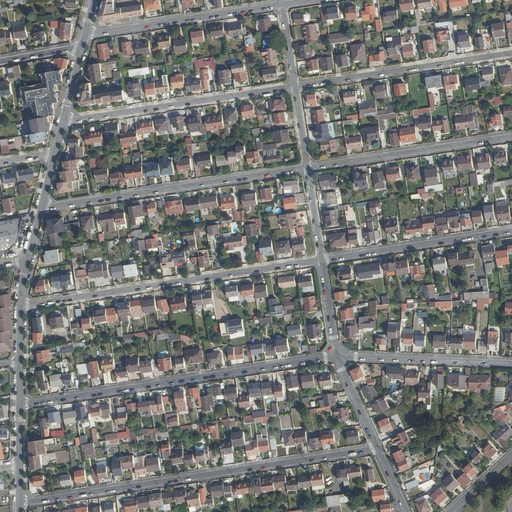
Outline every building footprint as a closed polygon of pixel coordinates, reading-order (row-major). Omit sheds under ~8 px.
[(14,0),(15,6),(19,5),(21,16),(25,15),(23,4),(27,3),(25,0),(14,0)] [(144,14),(143,6),(117,11),(114,0),(104,0),(101,13),(100,17),(105,21),(144,14)] [(160,8),(158,0),(146,0),(145,0),(146,7),(150,7),(151,9),(160,8)] [(224,7),(223,0),(215,0),(216,8),(224,7)] [(416,9),(414,0),(400,0),(402,10),(411,9),(411,10),(416,9)] [(432,3),(431,0),(418,0),(420,9),(433,7),(432,3)] [(376,14),(374,4),(366,5),(367,11),(362,12),(363,20),(370,19),(369,15),(376,14)] [(358,18),(357,6),(347,8),(348,20),(358,18)] [(340,17),(339,8),(326,10),(328,19),(340,17)] [(400,21),(398,10),(384,12),(385,23),(400,21)] [(306,23),(304,14),(296,15),(297,24),(306,23)] [(70,41),(73,16),(63,18),(62,23),(59,23),(59,27),(64,27),(64,29),(61,29),(61,32),(58,32),(57,39),(60,39),(60,40),(70,41)] [(272,30),(270,18),(260,19),(262,32),(272,30)] [(244,34),(242,23),(229,25),(230,36),(244,34)] [(506,35),(504,23),(492,25),(494,37),(506,35)] [(318,37),(316,24),(304,25),(305,30),(306,30),(308,43),(320,41),(319,37),(318,37)] [(27,37),(25,25),(16,27),(17,31),(14,32),(15,39),(27,37)] [(226,34),(225,30),(224,30),(223,26),(219,27),(219,25),(211,27),(211,29),(212,36),(226,34)] [(451,36),(450,32),(446,32),(445,30),(442,30),(442,32),(438,33),(439,42),(444,41),(443,37),(451,36)] [(0,44),(12,42),(10,32),(5,33),(5,31),(0,31),(0,44)] [(46,41),(44,31),(34,33),(35,40),(40,39),(41,42),(46,41)] [(206,41),(204,31),(192,32),(193,43),(206,41)] [(172,43),(170,33),(166,34),(166,35),(159,36),(160,44),(166,43),(166,44),(172,43)] [(485,47),(483,37),(482,33),(476,34),(478,48),(485,47)] [(471,46),(470,35),(459,37),(460,48),(471,46)] [(277,47),(275,39),(271,40),(271,38),(269,39),(269,40),(266,40),(267,46),(266,46),(266,48),(268,48),(268,49),(276,48),(277,47)] [(398,49),(404,48),(402,38),(393,40),(393,41),(388,42),(390,56),(399,55),(398,49)] [(188,50),(187,40),(182,41),(182,39),(175,40),(176,52),(188,50)] [(134,53),(132,40),(123,42),(124,55),(134,53)] [(436,51),(434,40),(424,41),(426,53),(436,51)] [(151,52),(149,41),(140,43),(139,41),(135,42),(137,54),(151,52)] [(110,58),(107,43),(98,44),(101,60),(110,58)] [(365,55),(364,44),(352,46),(355,61),(364,60),(363,55),(365,55)] [(313,57),(311,45),(302,46),(303,53),(301,54),(302,59),(313,57)] [(416,56),(414,46),(404,48),(405,58),(416,56)] [(277,56),(276,48),(268,49),(263,49),(264,55),(267,55),(268,63),(279,61),(278,56),(277,56)] [(387,60),(387,56),(383,56),(381,48),(378,48),(378,55),(375,56),(376,62),(387,60)] [(349,66),(347,55),(338,57),(339,67),(349,66)] [(335,69),(333,56),(323,58),(321,58),(321,62),(324,62),(325,70),(335,69)] [(67,68),(69,60),(60,58),(55,59),(54,59),(52,59),(52,61),(58,63),(59,66),(52,66),(51,63),(46,63),(47,71),(61,69),(67,68)] [(208,65),(208,61),(204,61),(203,58),(198,59),(200,68),(205,68),(205,66),(208,65)] [(319,70),(318,59),(307,60),(307,64),(308,64),(309,71),(319,70)] [(102,74),(101,68),(105,67),(104,65),(120,62),(119,60),(90,64),(92,75),(102,74)] [(21,76),(19,65),(14,66),(14,70),(9,71),(10,78),(21,76)] [(511,83),(511,69),(511,67),(500,69),(502,85),(511,83)] [(143,74),(142,68),(129,70),(130,76),(143,74)] [(279,78),(277,68),(263,71),(264,80),(279,78)] [(64,81),(61,69),(47,71),(46,72),(48,82),(21,86),(22,91),(56,85),(55,83),(64,81)] [(495,79),(494,69),(484,70),(483,70),(479,70),(480,78),(481,81),(495,79)] [(232,82),(230,70),(220,71),(222,84),(232,82)] [(114,72),(115,79),(122,78),(121,71),(114,72)] [(209,87),(208,79),(210,78),(209,71),(201,72),(203,88),(209,87)] [(248,80),(246,71),(236,72),(237,82),(248,80)] [(186,86),(184,75),(172,77),(173,88),(186,86)] [(442,84),(441,75),(431,77),(432,85),(442,84)] [(460,83),(459,75),(449,76),(450,85),(457,84),(460,83)] [(458,89),(457,84),(450,85),(449,76),(444,77),(447,90),(458,89)] [(481,81),(480,78),(466,80),(468,91),(482,89),(481,81)] [(170,91),(168,80),(155,82),(157,92),(166,91),(166,92),(170,91)] [(203,89),(201,80),(187,82),(188,91),(203,89)] [(88,105),(126,99),(125,91),(98,95),(96,82),(85,83),(81,100),(85,104),(87,103),(88,105)] [(13,94),(11,83),(0,85),(0,92),(0,95),(1,96),(13,94)] [(143,95),(141,83),(129,85),(131,96),(143,95)] [(407,93),(406,83),(395,85),(397,95),(407,93)] [(59,101),(58,96),(57,96),(56,92),(57,92),(56,85),(22,91),(24,105),(31,104),(32,102),(34,102),(35,105),(34,106),(54,102),(53,102),(59,101)] [(390,97),(388,85),(374,87),(376,98),(390,97)] [(358,101),(357,91),(348,92),(348,93),(344,94),(346,103),(358,101)] [(318,103),(316,95),(308,96),(309,104),(312,104),(313,107),(316,107),(316,103),(318,103)] [(496,105),(502,103),(501,97),(494,98),(496,105)] [(286,109),(285,102),(278,102),(278,100),(267,102),(269,112),(286,109)] [(55,115),(54,102),(34,106),(36,119),(55,115)] [(378,111),(377,102),(365,104),(365,106),(360,107),(361,114),(360,114),(361,118),(365,117),(365,113),(378,111)] [(255,115),(253,105),(242,106),(243,117),(255,115)] [(396,113),(395,105),(388,106),(389,114),(396,113)] [(477,126),(476,114),(473,114),(473,107),(467,108),(467,109),(470,126),(477,126)] [(238,120),(236,109),(225,111),(227,122),(238,120)] [(326,123),(323,109),(315,110),(316,117),(314,118),(315,125),(326,123)] [(470,126),(467,109),(463,109),(464,117),(456,118),(457,129),(470,127),(470,126)] [(287,122),(286,112),(275,114),(276,124),(273,124),(273,128),(281,127),(280,123),(287,122)] [(207,127),(206,119),(201,120),(201,113),(196,114),(196,115),(188,116),(189,125),(202,123),(203,128),(207,127)] [(383,119),(397,117),(396,113),(389,114),(378,115),(379,118),(380,127),(381,130),(385,130),(383,119)] [(51,130),(50,126),(52,126),(53,124),(52,120),(54,119),(55,115),(36,119),(30,120),(32,134),(51,130)] [(224,125),(223,115),(216,116),(216,118),(206,119),(207,127),(224,125)] [(184,125),(183,116),(173,118),(174,126),(184,125)] [(502,125),(501,116),(492,117),(492,121),(490,122),(490,126),(502,125)] [(434,127),(433,122),(432,117),(419,119),(420,128),(424,127),(424,129),(434,127)] [(155,131),(153,120),(146,121),(147,123),(140,123),(140,126),(137,127),(137,131),(138,134),(155,131)] [(169,130),(167,120),(157,121),(158,132),(169,130)] [(450,132),(448,120),(436,122),(437,131),(442,130),(443,133),(450,132)] [(120,133),(118,124),(105,127),(105,128),(102,129),(102,132),(104,140),(107,140),(107,136),(120,134),(120,133)] [(130,142),(127,125),(124,126),(125,133),(120,133),(120,134),(122,144),(130,142)] [(138,134),(137,131),(132,131),(131,125),(127,125),(130,142),(139,141),(138,134)] [(381,130),(380,127),(365,129),(367,145),(373,144),(373,140),(382,139),(381,130)] [(418,139),(416,128),(401,130),(402,137),(401,137),(402,142),(406,142),(406,140),(418,139)] [(289,143),(287,129),(275,131),(277,144),(267,145),(268,150),(278,148),(278,144),(289,143)] [(48,141),(51,130),(32,134),(25,135),(27,145),(48,141)] [(104,140),(102,132),(90,134),(90,135),(86,136),(87,143),(101,141),(102,146),(105,146),(104,140)] [(364,147),(362,136),(346,139),(348,149),(364,147)] [(400,144),(399,136),(391,138),(392,145),(400,144)] [(10,152),(7,139),(0,140),(3,153),(10,152)] [(83,157),(83,147),(80,147),(80,139),(70,139),(70,147),(75,147),(75,158),(83,157)] [(336,151),(335,140),(321,142),(322,149),(328,148),(329,152),(336,151)] [(193,151),(192,144),(185,145),(186,152),(193,151)] [(243,157),(243,154),(246,154),(245,146),(237,147),(237,151),(229,152),(229,155),(230,162),(239,160),(239,158),(243,157)] [(269,157),(268,150),(263,151),(264,158),(267,158),(267,162),(281,161),(280,156),(269,157)] [(260,162),(258,151),(247,153),(249,162),(253,161),(253,163),(260,162)] [(508,162),(507,151),(495,153),(496,163),(508,162)] [(212,164),(211,154),(197,156),(199,166),(205,165),(212,164)] [(491,167),(489,154),(484,154),(485,157),(478,158),(479,169),(491,167)] [(230,162),(229,155),(216,156),(218,166),(231,164),(230,162)] [(473,168),(471,156),(465,156),(465,158),(458,159),(460,170),(473,168)] [(193,169),(191,158),(177,160),(179,173),(186,172),(186,170),(193,169)] [(84,179),(83,172),(80,172),(78,159),(64,162),(66,171),(62,171),(63,182),(59,183),(60,193),(81,190),(79,180),(84,179)] [(174,172),(172,159),(160,161),(160,162),(162,174),(166,174),(166,173),(170,172),(170,173),(174,172)] [(456,171),(454,161),(443,162),(445,172),(456,171)] [(162,174),(160,162),(155,163),(155,165),(148,166),(149,168),(143,169),(144,175),(149,174),(150,175),(157,174),(157,176),(162,176),(162,174)] [(143,169),(143,166),(134,167),(136,177),(145,176),(144,175),(143,169)] [(402,176),(400,166),(387,168),(388,174),(389,181),(392,181),(392,177),(402,176)] [(136,177),(134,167),(126,168),(127,179),(136,177)] [(421,178),(419,167),(408,168),(410,180),(421,178)] [(110,176),(108,168),(95,170),(97,179),(105,178),(105,180),(110,180),(110,176)] [(33,169),(17,170),(17,180),(33,180),(33,169)] [(440,183),(438,169),(426,171),(428,185),(440,183)] [(125,181),(124,172),(116,173),(111,174),(112,175),(112,180),(113,183),(125,181)] [(14,183),(14,173),(2,174),(3,183),(14,183)] [(389,181),(388,174),(383,175),(383,173),(374,175),(376,190),(386,189),(385,183),(389,182),(389,181)] [(368,184),(367,174),(355,176),(357,186),(368,184)] [(479,185),(477,174),(470,175),(472,186),(473,186),(479,185)] [(483,179),(482,174),(477,174),(479,185),(487,184),(486,179),(483,179)] [(340,188),(338,176),(331,177),(331,175),(320,176),(322,187),(323,187),(323,190),(340,188)] [(299,191),(298,180),(284,181),(286,193),(299,191)] [(29,193),(27,183),(18,185),(20,195),(29,193)] [(273,202),(270,188),(260,190),(261,199),(266,198),(267,203),(273,202)] [(338,202),(336,192),(325,193),(327,204),(338,202)] [(258,204),(256,194),(242,196),(244,206),(258,204)] [(219,206),(217,195),(208,197),(199,199),(201,209),(219,206)] [(237,212),(235,196),(221,198),(223,209),(234,207),(234,209),(233,210),(235,222),(239,221),(237,212)] [(13,212),(12,204),(14,204),(13,197),(2,199),(5,213),(13,212)] [(297,207),(296,197),(284,199),(286,209),(297,207)] [(199,199),(199,198),(185,200),(187,211),(201,209),(199,199)] [(184,215),(182,200),(164,202),(165,208),(166,214),(180,212),(180,215),(184,215)] [(378,213),(377,206),(381,206),(381,201),(370,203),(372,214),(378,213)] [(158,212),(157,203),(148,204),(149,213),(158,212)] [(149,215),(148,209),(143,210),(142,206),(130,208),(133,223),(135,223),(134,217),(149,215)] [(511,219),(509,206),(497,208),(499,221),(511,219)] [(338,225),(336,210),(326,212),(328,226),(338,225)] [(483,222),(481,210),(472,212),(472,213),(474,224),(483,222)] [(126,223),(125,212),(119,213),(119,211),(115,212),(117,224),(126,223)] [(461,220),(459,211),(447,213),(448,217),(448,222),(450,221),(451,228),(459,227),(458,220),(461,220)] [(301,223),(301,220),(297,221),(297,218),(298,217),(297,213),(279,215),(280,220),(283,220),(284,230),(298,228),(297,224),(301,223)] [(474,224),(472,213),(462,215),(463,219),(462,220),(463,225),(474,224)] [(116,230),(113,214),(100,216),(101,224),(109,223),(111,231),(116,230)] [(94,228),(93,216),(82,218),(84,230),(94,228)] [(81,229),(80,221),(65,224),(64,217),(50,219),(50,226),(47,226),(48,234),(51,233),(61,232),(81,229)] [(423,218),(423,217),(421,218),(421,220),(418,220),(419,223),(411,224),(412,234),(425,233),(423,218)] [(435,219),(435,217),(423,218),(425,233),(429,233),(429,229),(437,227),(435,219)] [(448,222),(448,217),(435,219),(437,227),(437,231),(449,229),(448,222)] [(15,244),(21,218),(0,221),(0,252),(8,251),(15,244)] [(400,232),(399,220),(386,222),(387,234),(392,233),(392,234),(396,234),(396,232),(400,232)] [(220,233),(219,224),(214,225),(215,229),(210,230),(210,226),(207,226),(207,230),(209,230),(210,235),(220,233)] [(359,243),(357,227),(348,228),(351,244),(359,243)] [(303,236),(302,232),(307,231),(306,228),(298,230),(299,237),(303,236)] [(63,244),(61,232),(51,233),(53,245),(63,244)] [(197,249),(194,232),(184,234),(185,238),(188,238),(189,241),(188,241),(190,250),(197,249)] [(374,240),(373,232),(364,233),(366,241),(374,240)] [(159,247),(157,238),(158,238),(157,234),(154,234),(155,238),(151,239),(150,235),(149,235),(145,236),(146,240),(150,239),(150,244),(148,244),(149,249),(159,247)] [(244,245),(243,234),(225,237),(226,249),(231,248),(231,247),(244,245)] [(348,244),(346,234),(332,236),(333,246),(348,244)] [(274,254),(272,239),(260,241),(261,251),(262,255),(270,254),(270,255),(274,254)] [(306,249),(304,239),(292,241),(294,251),(306,249)] [(495,253),(494,245),(493,245),(492,240),(489,241),(489,246),(482,247),(484,260),(496,258),(495,253)] [(291,250),(290,241),(276,243),(278,256),(287,254),(287,251),(291,250)] [(476,263),(474,251),(468,252),(468,255),(458,256),(459,263),(460,266),(476,263)] [(510,263),(508,251),(495,253),(496,258),(497,265),(510,263)] [(187,262),(185,252),(173,254),(175,264),(187,262)] [(458,256),(458,253),(448,254),(450,265),(459,263),(458,256)] [(175,264),(173,254),(161,256),(162,265),(175,264)] [(210,266),(209,255),(203,255),(203,257),(199,258),(200,268),(210,266)] [(448,268),(446,257),(433,259),(435,270),(448,268)] [(410,273),(408,261),(404,261),(404,263),(401,263),(400,262),(396,263),(398,274),(410,273)] [(396,271),(395,263),(385,264),(387,273),(396,271)] [(111,277),(108,264),(91,267),(92,272),(90,273),(91,278),(106,276),(106,277),(111,277)] [(138,275),(137,264),(125,266),(126,276),(138,275)] [(382,272),(380,264),(371,265),(372,274),(382,272)] [(425,275),(424,265),(411,267),(413,280),(422,279),(422,275),(425,275)] [(125,266),(124,266),(112,268),(114,279),(126,277),(126,276),(125,266)] [(88,278),(86,268),(78,269),(79,280),(88,278)] [(353,278),(351,268),(339,270),(340,280),(353,278)] [(297,286),(295,275),(278,278),(280,287),(284,287),(284,288),(297,286)] [(313,286),(312,275),(298,277),(299,288),(313,286)] [(64,288),(62,276),(52,278),(54,287),(57,287),(58,289),(64,288)] [(49,291),(48,288),(52,287),(50,278),(37,280),(40,292),(49,291)] [(254,286),(254,284),(242,286),(243,296),(255,294),(254,286)] [(268,295),(267,284),(254,286),(255,294),(256,297),(268,295)] [(435,294),(434,284),(423,286),(423,290),(425,290),(426,298),(435,297),(436,301),(440,301),(439,296),(439,293),(435,294)] [(239,295),(238,286),(227,287),(228,297),(239,295)] [(214,302),(212,292),(209,292),(209,290),(205,290),(205,293),(202,293),(202,294),(203,302),(204,303),(214,302)] [(346,299),(345,291),(336,293),(337,300),(346,299)] [(489,294),(489,291),(464,293),(465,300),(483,299),(490,299),(489,294)] [(10,318),(8,306),(10,305),(8,294),(3,295),(0,295),(0,352),(1,353),(1,351),(5,350),(7,351),(10,347),(9,346),(8,342),(10,341),(8,330),(10,330),(8,318),(10,318)] [(203,302),(202,294),(192,295),(194,303),(203,302)] [(187,308),(185,295),(179,296),(179,299),(171,299),(173,310),(187,308)] [(316,309),(314,295),(304,297),(305,311),(316,309)] [(283,313),(282,305),(279,306),(278,298),(270,299),(272,315),(283,313)] [(157,311),(155,299),(143,301),(144,313),(157,311)] [(169,309),(168,299),(159,301),(160,308),(165,308),(165,309),(169,309)] [(143,301),(142,300),(130,302),(132,314),(132,316),(145,314),(144,313),(143,301)] [(294,300),(285,302),(287,310),(296,308),(294,300)] [(132,314),(130,302),(118,304),(120,316),(132,314)] [(402,311),(402,303),(396,304),(390,304),(390,312),(392,312),(392,313),(397,313),(396,310),(398,310),(398,312),(402,311)] [(408,318),(408,308),(414,308),(414,304),(403,303),(402,318),(408,318)] [(390,312),(390,304),(385,304),(377,305),(377,313),(390,312)] [(117,320),(116,308),(106,309),(108,319),(108,321),(117,320)] [(108,319),(106,309),(94,311),(95,321),(108,319)] [(351,318),(350,309),(341,310),(342,320),(346,319),(351,318)] [(44,330),(42,316),(35,318),(35,324),(36,332),(44,330)] [(375,327),(375,320),(368,321),(367,318),(369,318),(369,316),(360,317),(360,326),(365,326),(365,328),(375,327)] [(64,327),(63,317),(50,319),(51,329),(64,327)] [(360,326),(360,317),(351,318),(346,319),(346,337),(356,338),(356,329),(360,329),(360,326)] [(92,327),(91,318),(82,319),(83,322),(84,328),(92,327)] [(244,331),(242,319),(236,320),(236,319),(233,319),(233,320),(227,321),(220,322),(222,335),(229,333),(229,334),(235,333),(235,332),(244,331)] [(84,328),(83,322),(73,323),(74,332),(84,331),(84,328)] [(401,332),(402,322),(398,322),(398,326),(389,326),(389,337),(397,338),(396,346),(401,346),(401,345),(401,332)] [(321,337),(319,324),(309,325),(311,339),(321,337)] [(133,332),(133,326),(123,328),(124,339),(130,338),(129,332),(133,332)] [(302,334),(301,326),(291,327),(291,331),(289,331),(290,336),(302,334)] [(498,350),(499,333),(491,332),(491,328),(489,327),(489,342),(489,349),(498,350)] [(181,338),(180,334),(173,332),(168,333),(169,338),(169,340),(181,338)] [(419,346),(419,335),(408,335),(408,333),(401,332),(401,345),(419,346)] [(46,344),(45,339),(43,339),(43,334),(34,334),(34,344),(46,344)] [(387,345),(388,337),(387,337),(387,335),(376,335),(376,344),(387,345)] [(446,346),(447,336),(435,335),(435,346),(442,347),(442,346),(446,346)] [(476,347),(476,338),(464,337),(464,339),(463,349),(469,349),(469,346),(476,347)] [(290,349),(288,338),(275,340),(276,344),(277,351),(290,349)] [(463,349),(464,339),(451,338),(451,348),(463,349)] [(489,349),(489,342),(479,342),(479,351),(489,351),(489,349)] [(265,352),(263,343),(251,345),(253,355),(256,355),(256,353),(265,352)] [(277,351),(276,344),(268,345),(269,355),(278,353),(277,351)] [(244,357),(243,345),(232,346),(228,347),(229,358),(244,357)] [(203,361),(201,349),(186,351),(188,363),(203,361)] [(51,360),(49,350),(38,352),(40,362),(51,360)] [(222,362),(221,352),(208,353),(210,364),(222,362)] [(141,370),(140,362),(139,357),(126,359),(127,366),(128,372),(141,370)] [(172,368),(171,357),(159,359),(161,370),(172,368)] [(186,367),(184,357),(176,358),(177,369),(186,367)] [(115,369),(114,358),(101,360),(103,373),(109,372),(109,370),(115,369)] [(154,370),(152,360),(140,362),(141,370),(141,372),(154,370)] [(100,377),(99,368),(97,368),(96,366),(91,367),(93,378),(100,377)] [(128,372),(127,366),(116,368),(116,369),(117,377),(126,375),(126,377),(129,376),(128,372)] [(365,378),(361,367),(352,371),(355,380),(354,380),(355,384),(368,381),(372,380),(371,377),(365,378)] [(444,385),(445,367),(439,367),(439,375),(435,375),(434,384),(438,385),(438,387),(442,387),(442,385),(444,385)] [(406,373),(406,371),(403,370),(403,369),(391,369),(391,378),(402,379),(402,381),(406,381),(406,373)] [(46,383),(44,371),(37,372),(38,379),(41,379),(43,391),(50,389),(49,382),(46,383)] [(419,384),(420,373),(415,372),(414,374),(406,373),(406,381),(406,383),(419,384)] [(63,375),(63,374),(51,376),(52,386),(64,385),(64,384),(63,375)] [(73,383),(72,374),(63,375),(64,384),(73,383)] [(334,384),(332,374),(320,375),(322,386),(334,384)] [(316,385),(315,375),(303,376),(305,387),(314,386),(316,385)] [(469,387),(470,376),(449,375),(448,386),(453,387),(453,384),(460,384),(460,385),(459,385),(458,387),(469,387)] [(298,386),(297,376),(287,378),(288,387),(298,386)] [(490,389),(491,377),(470,376),(469,387),(469,389),(490,389)] [(379,384),(378,378),(372,380),(368,381),(369,386),(379,384)] [(272,393),(270,382),(262,383),(263,392),(263,394),(272,393)] [(263,392),(262,383),(249,385),(250,389),(251,389),(251,393),(263,392)] [(431,406),(432,384),(426,384),(426,388),(419,388),(419,396),(427,397),(427,405),(431,406)] [(285,396),(283,385),(275,386),(277,397),(285,396)] [(377,395),(373,386),(369,388),(368,386),(363,388),(368,399),(377,395)] [(200,397),(198,387),(190,389),(191,398),(198,397),(199,406),(202,406),(200,397)] [(223,395),(221,387),(212,388),(213,396),(223,395)] [(237,388),(237,387),(225,389),(226,399),(239,397),(238,396),(237,388)] [(187,409),(184,391),(175,393),(177,411),(187,409)] [(336,406),(335,398),(338,398),(338,393),(323,395),(325,407),(330,406),(336,406)] [(213,406),(212,394),(208,395),(209,397),(202,398),(204,409),(210,408),(210,407),(213,406)] [(163,399),(162,395),(159,396),(159,399),(150,401),(152,409),(164,407),(163,399)] [(252,406),(250,396),(243,397),(243,395),(238,396),(239,397),(240,408),(252,406)] [(389,410),(384,397),(372,402),(378,415),(389,410)] [(139,408),(138,403),(131,404),(130,400),(125,400),(126,405),(128,405),(129,409),(133,409),(133,412),(136,411),(136,408),(139,408)] [(152,409),(150,401),(138,403),(139,408),(139,411),(152,409)] [(279,414),(278,403),(274,404),(275,412),(266,413),(267,416),(279,414)] [(100,411),(99,404),(92,405),(93,416),(102,415),(101,411),(100,411)] [(110,412),(109,404),(100,405),(101,411),(102,415),(103,418),(110,417),(109,413),(110,412)] [(502,412),(506,409),(508,411),(509,410),(511,413),(511,411),(511,410),(510,409),(511,408),(508,404),(494,409),(503,419),(503,420),(506,423),(511,418),(508,415),(506,416),(502,412)] [(90,421),(89,414),(87,415),(86,406),(77,408),(79,416),(77,416),(78,421),(79,428),(82,428),(82,423),(90,421)] [(348,417),(348,413),(346,413),(345,408),(334,410),(335,415),(337,414),(338,419),(348,417)] [(61,420),(60,411),(50,413),(51,422),(61,420)] [(77,416),(76,411),(64,413),(65,423),(78,421),(77,416)] [(129,422),(127,412),(118,413),(118,415),(115,415),(116,424),(129,422)] [(180,425),(178,414),(165,416),(167,424),(169,424),(169,426),(180,425)] [(50,438),(48,428),(47,428),(46,418),(40,419),(43,439),(50,438)] [(392,429),(390,423),(387,419),(379,422),(384,433),(392,429)] [(465,429),(459,422),(455,424),(462,432),(465,429)] [(220,438),(219,430),(218,428),(218,423),(205,425),(206,431),(210,431),(210,432),(213,432),(213,439),(220,438)] [(435,432),(432,426),(426,429),(429,434),(435,432)] [(511,435),(504,427),(494,436),(504,447),(509,443),(506,440),(511,435)] [(336,441),(334,432),(329,432),(328,429),(320,430),(324,450),(327,450),(326,443),(329,442),(329,443),(334,442),(336,441)] [(429,434),(426,429),(421,431),(423,437),(429,434)] [(308,441),(306,430),(295,432),(297,443),(308,441)] [(360,440),(358,430),(348,432),(350,442),(360,440)] [(246,443),(244,431),(232,433),(233,441),(234,445),(246,443)] [(410,443),(404,431),(393,436),(395,441),(397,440),(397,441),(398,442),(400,442),(401,441),(403,446),(410,443)] [(168,435),(168,432),(156,433),(156,435),(157,440),(160,440),(160,438),(169,436),(168,435)] [(295,443),(293,433),(284,434),(284,439),(283,439),(283,441),(285,441),(285,444),(295,443)] [(430,441),(435,439),(433,435),(424,439),(427,448),(432,445),(430,441)] [(48,453),(46,446),(58,444),(57,437),(50,438),(43,439),(29,441),(29,456),(41,454),(48,453)] [(323,447),(321,438),(311,439),(312,448),(323,447)] [(258,442),(258,439),(251,440),(251,444),(246,445),(248,455),(260,453),(260,451),(258,442)] [(270,450),(268,440),(258,442),(260,451),(270,450)] [(171,453),(169,441),(162,442),(163,451),(167,451),(168,459),(172,459),(171,453)] [(234,445),(233,441),(220,443),(222,454),(235,452),(234,445)] [(96,457),(94,443),(87,444),(81,445),(82,450),(86,450),(86,454),(94,453),(94,457),(96,457)] [(209,451),(208,445),(205,445),(204,444),(195,445),(196,451),(198,461),(210,459),(210,458),(209,451)] [(497,452),(490,444),(487,447),(486,446),(483,449),(492,459),(496,455),(495,454),(497,452)] [(185,462),(184,455),(183,446),(175,447),(176,452),(171,453),(172,459),(173,463),(185,462)] [(405,458),(402,449),(394,453),(398,461),(405,458)] [(72,463),(70,450),(49,453),(51,462),(57,461),(58,466),(72,463)] [(476,464),(485,456),(479,450),(470,458),(476,464)] [(43,468),(41,454),(29,456),(29,470),(43,468)] [(195,462),(194,454),(184,455),(185,462),(186,464),(195,462)] [(411,468),(408,461),(415,457),(414,454),(405,458),(398,461),(402,471),(411,468)] [(135,465),(134,455),(121,457),(122,460),(123,467),(135,466),(135,465)] [(147,459),(147,456),(143,456),(144,463),(135,465),(135,466),(137,475),(150,473),(149,471),(147,459)] [(162,469),(160,457),(147,459),(149,471),(162,469)] [(123,467),(122,460),(113,462),(115,476),(124,474),(123,467)] [(478,471),(470,463),(464,470),(471,477),(478,471)] [(112,478),(111,470),(108,471),(107,466),(98,467),(100,478),(109,477),(109,478),(112,478)] [(347,468),(347,467),(338,468),(339,479),(344,478),(349,478),(347,468)] [(362,476),(361,467),(356,468),(351,469),(351,467),(347,468),(349,478),(362,476)] [(87,480),(85,469),(75,471),(77,482),(87,480)] [(374,481),(372,469),(364,470),(366,482),(374,481)] [(472,480),(465,473),(457,480),(464,487),(472,480)] [(45,484),(44,474),(34,476),(35,486),(45,484)] [(325,484),(323,474),(311,475),(312,486),(325,484)] [(72,483),(70,475),(58,476),(59,485),(72,483)] [(286,482),(285,475),(276,476),(276,477),(273,478),(273,479),(275,488),(287,486),(286,482)] [(312,486),(311,475),(299,477),(299,480),(300,488),(312,486)] [(460,485),(452,475),(443,484),(452,493),(460,485)] [(261,482),(261,479),(248,481),(248,482),(250,492),(250,494),(263,492),(261,482)] [(275,488),(273,479),(269,479),(269,481),(261,482),(263,492),(275,491),(275,488)] [(406,483),(408,489),(420,485),(418,479),(406,483)] [(436,483),(432,479),(423,483),(426,488),(436,483)] [(300,488),(299,480),(286,482),(287,486),(287,490),(300,488)] [(250,492),(248,482),(243,483),(243,484),(236,485),(238,494),(250,492)] [(224,487),(224,485),(211,487),(213,496),(225,495),(224,487)] [(238,494),(236,485),(224,487),(225,495),(234,494),(234,496),(238,496),(238,494)] [(206,498),(204,488),(200,489),(201,496),(200,496),(202,504),(210,503),(211,506),(214,505),(213,497),(206,498)] [(439,505),(448,496),(441,488),(431,497),(433,498),(439,505)] [(200,496),(200,492),(196,493),(196,489),(193,489),(193,491),(187,492),(188,501),(189,507),(196,506),(198,507),(202,506),(202,504),(200,496)] [(386,500),(385,489),(372,491),(373,502),(386,500)] [(187,492),(187,490),(174,492),(176,502),(176,503),(188,501),(187,492)] [(174,492),(161,493),(163,504),(169,503),(176,502),(174,492)] [(163,504),(161,493),(150,495),(150,496),(151,507),(163,505),(163,504)] [(353,502),(351,493),(346,493),(326,496),(327,502),(328,506),(328,507),(334,506),(340,505),(340,503),(353,502)] [(425,511),(431,509),(426,500),(433,498),(431,497),(428,494),(415,500),(420,511),(425,511)] [(151,507),(150,496),(137,498),(139,508),(151,507)] [(139,511),(139,508),(137,498),(132,499),(133,501),(125,502),(126,511),(139,511)] [(115,511),(115,503),(105,504),(106,511),(115,511)]
